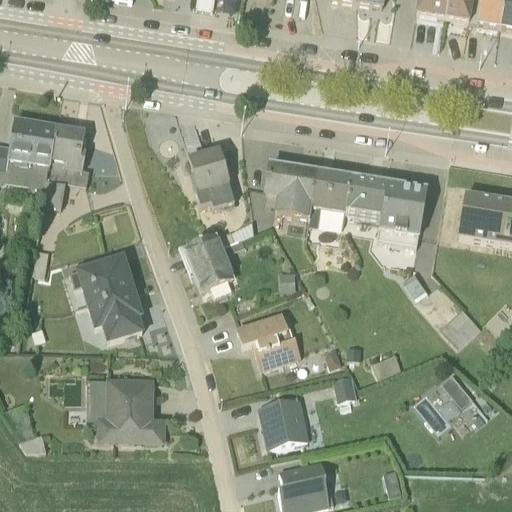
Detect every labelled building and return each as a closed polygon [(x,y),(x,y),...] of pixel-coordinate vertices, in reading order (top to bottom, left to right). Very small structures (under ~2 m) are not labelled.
[(131,0),(91,0),(91,4),(129,11),(131,0)] [(212,0),(195,0),(193,18),(209,20),(212,0)] [(327,0),(325,12),(354,17),(356,0),(327,0)] [(356,0),(354,17),(355,17),(380,21),(383,6),(383,0),(388,0),(356,0)] [(411,0),(416,2),(412,26),(441,30),(442,30),(447,0),(411,0)] [(471,0),(447,0),(442,30),(466,34),(471,0)] [(471,0),(466,34),(498,39),(504,0),(471,0)] [(511,0),(504,0),(498,39),(511,41),(511,0)] [(80,161),(83,140),(55,135),(53,143),(43,201),(40,218),(41,219),(59,221),(63,194),(84,198),(84,197),(87,182),(80,180),(83,162),(80,161)] [(0,193),(43,201),(53,143),(18,137),(14,158),(0,155),(0,193)] [(216,162),(188,171),(193,187),(189,189),(198,217),(209,214),(210,221),(220,218),(222,222),(231,220),(216,162)] [(314,182),(266,174),(260,208),(273,211),(271,226),(306,232),(314,182)] [(314,182),(305,239),(314,241),(314,239),(338,242),(347,191),(348,187),(314,182)] [(383,193),(348,187),(342,224),(377,231),(383,193)] [(383,193),(374,253),(414,259),(425,200),(383,193)] [(511,214),(463,207),(462,207),(454,251),(511,260),(511,214)] [(250,246),(249,234),(236,241),(214,251),(218,260),(239,252),(250,246)] [(180,261),(198,307),(208,302),(212,311),(228,304),(225,295),(231,291),(222,269),(243,260),(239,252),(218,260),(211,247),(180,261)] [(47,265),(34,263),(31,287),(42,289),(47,265)] [(73,285),(69,287),(73,302),(78,301),(84,320),(133,305),(122,267),(73,282),(73,285)] [(292,286),(277,286),(278,305),(292,305),(292,286)] [(425,307),(411,287),(400,295),(413,315),(425,307)] [(133,305),(84,320),(91,344),(99,343),(104,358),(141,347),(137,331),(140,330),(133,305)] [(437,345),(454,363),(476,343),(460,324),(437,345)] [(233,344),(239,363),(248,360),(257,387),(298,374),(285,339),(282,339),(279,329),(233,344)] [(347,376),(347,380),(351,380),(351,376),(357,376),(357,363),(344,362),(343,376),(347,376)] [(326,384),(337,380),(332,364),(326,366),(322,372),(326,384)] [(392,370),(367,380),(374,395),(398,384),(392,370)] [(352,414),(347,393),(330,397),(335,418),(352,414)] [(95,458),(160,459),(160,438),(149,437),(149,398),(84,396),(84,437),(95,438),(95,458)] [(256,425),(265,468),(305,459),(296,416),(256,425)] [(275,511),(327,511),(326,504),(322,504),(317,481),(275,490),(280,509),(275,510),(275,511)] [(397,511),(392,488),(380,491),(384,511),(397,511)]
